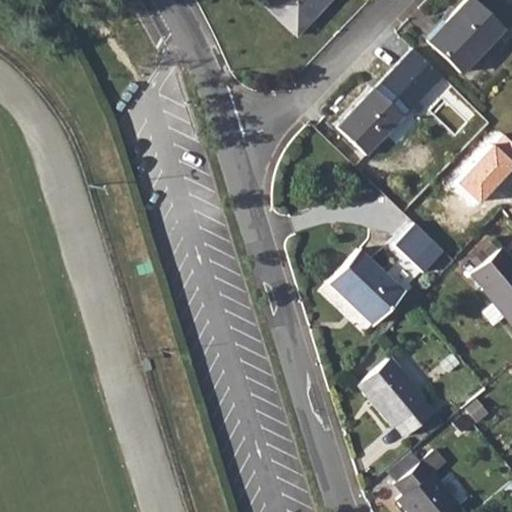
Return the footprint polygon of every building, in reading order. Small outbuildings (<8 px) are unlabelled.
[(262,0),(260,3),(293,34),(325,0),(262,0)] [(469,0),(462,0),(425,40),(458,72),(500,28),(469,0)] [(400,116),(406,123),(419,109),(391,83),(379,95),(371,87),(334,126),(363,154),(400,116)] [(419,109),(406,123),(412,129),(425,115),(419,109)] [(413,223),(393,244),(421,271),(441,250),(413,223)] [(355,247),(324,279),(369,322),(400,290),(355,247)] [(497,247),(466,272),(479,288),(477,289),(511,330),(511,262),(509,263),(497,247)] [(386,356),(353,384),(388,425),(390,424),(399,435),(428,411),(419,400),(421,397),(386,356)] [(469,423),(460,412),(453,417),(463,428),(469,423)] [(383,468),(393,480),(417,461),(407,448),(383,468)] [(393,480),(391,481),(400,492),(394,498),(405,511),(448,511),(457,505),(418,459),(417,461),(393,480)] [(511,480),(502,489),(508,496),(511,492),(511,480)]
